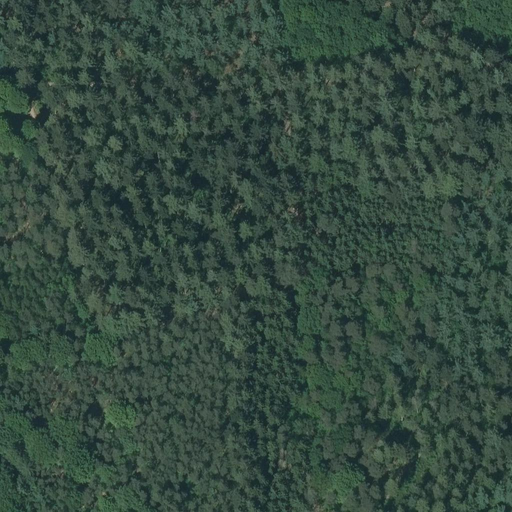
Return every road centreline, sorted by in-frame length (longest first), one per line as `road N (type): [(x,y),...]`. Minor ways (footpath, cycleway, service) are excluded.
road 1 (track): [(442,42),(342,77),(0,89)]
road 2 (track): [(99,343),(0,16)]
road 3 (track): [(276,0),(297,288)]
road 4 (track): [(297,288),(316,511)]
road 5 (track): [(297,288),(364,273),(399,275),(511,305)]
road 6 (track): [(99,343),(297,288)]
road 7 (track): [(380,511),(415,457),(471,415),(511,398)]
road 8 (track): [(151,511),(99,343)]
road 9 (track): [(511,79),(363,0)]
